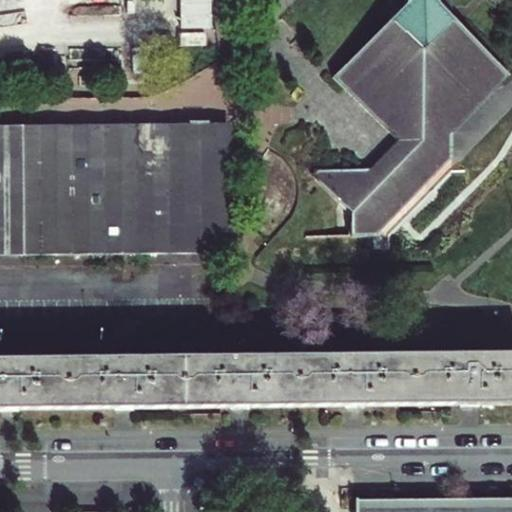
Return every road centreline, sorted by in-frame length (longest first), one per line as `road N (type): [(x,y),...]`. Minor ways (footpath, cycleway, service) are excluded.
road 1 (residential): [(511,459),(170,462)]
road 2 (residential): [(0,464),(170,462)]
